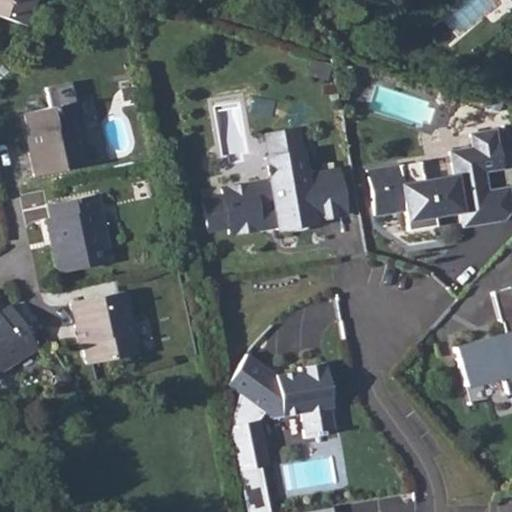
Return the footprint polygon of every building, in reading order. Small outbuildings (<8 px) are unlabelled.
[(0,0),(0,17),(25,26),(33,0),(0,0)] [(28,112),(32,134),(36,149),(33,150),(38,175),(92,165),(79,103),(28,112)] [(434,215),(459,211),(460,210),(459,206),(470,204),(473,223),(502,218),(511,206),(507,186),(486,190),(483,170),(500,167),(493,128),(468,133),(471,146),(448,150),(453,174),(421,180),(401,183),(397,164),(374,168),(375,174),(367,176),(373,214),(403,209),(407,230),(436,225),(434,215)] [(264,134),(268,156),(272,150),(298,146),(295,129),(264,134)] [(303,175),(298,146),(272,150),(268,156),(263,157),(267,180),(221,188),(222,195),(201,199),(206,229),(227,226),(228,233),(275,225),(276,229),(311,223),(311,219),(343,214),(335,170),(303,175)] [(418,160),(397,164),(401,183),(421,180),(418,160)] [(45,206),(48,219),(54,244),(49,245),(56,274),(107,263),(93,195),(45,206)] [(461,225),(473,223),(470,204),(459,206),(460,210),(459,211),(461,225)] [(503,333),(490,337),(491,342),(475,346),(473,341),(452,347),(463,386),(500,376),(505,394),(511,392),(511,285),(490,292),(498,322),(500,321),(503,333)] [(68,303),(72,325),(76,324),(79,340),(84,364),(135,354),(122,292),(68,303)] [(0,369),(34,347),(9,307),(0,311),(0,369)] [(491,342),(490,337),(473,341),(475,346),(491,342)] [(273,375),(239,356),(227,376),(221,391),(234,398),(245,404),(260,413),(268,418),(298,412),(302,438),(332,433),(328,407),(330,406),(322,363),(296,367),(296,371),(273,375)] [(234,398),(230,410),(239,415),(245,404),(234,398)] [(260,413),(245,404),(239,415),(230,410),(226,426),(243,511),(266,511),(257,467),(265,465),(256,420),(260,413)]
